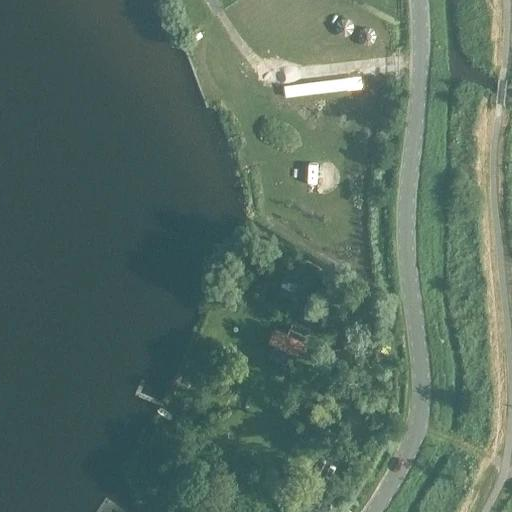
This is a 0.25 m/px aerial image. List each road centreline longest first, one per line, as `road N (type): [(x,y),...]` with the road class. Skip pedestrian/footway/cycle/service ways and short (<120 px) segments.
road 1 (tertiary): [(372,511),(418,428),(421,365),(401,230),(421,41),(417,0)]
road 2 (track): [(215,0),(233,35),(271,77),(419,61)]
